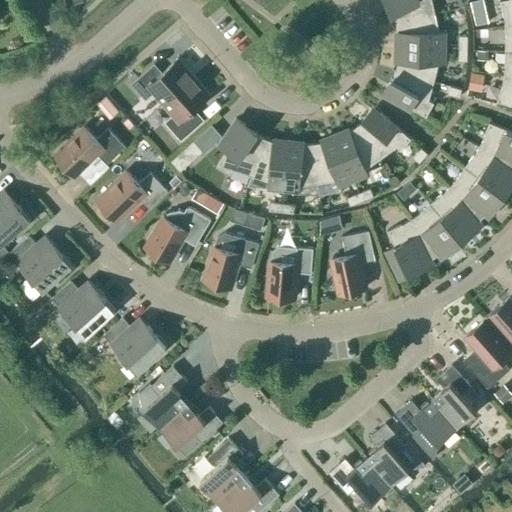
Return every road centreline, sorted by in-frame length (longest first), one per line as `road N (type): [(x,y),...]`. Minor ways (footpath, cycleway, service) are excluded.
road 1 (residential): [(225,328),(229,366),(247,392),(281,426),(308,433),(331,426),(424,350),(418,308)]
road 2 (residential): [(176,0),(250,86),(287,105),(322,104),(351,78),(364,34),(345,0)]
road 3 (residential): [(225,328),(132,276),(14,153),(0,128)]
road 4 (residential): [(418,308),(362,323),(225,328)]
